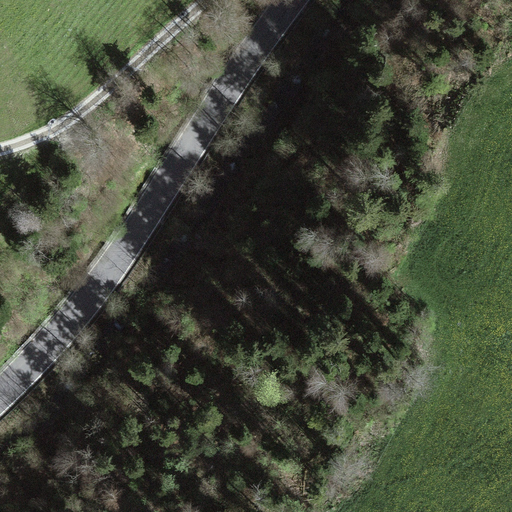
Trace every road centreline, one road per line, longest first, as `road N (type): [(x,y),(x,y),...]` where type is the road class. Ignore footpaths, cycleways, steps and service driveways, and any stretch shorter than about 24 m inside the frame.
road 1 (tertiary): [(0,395),(134,237),(291,0)]
road 2 (track): [(0,150),(65,122),(203,0)]
